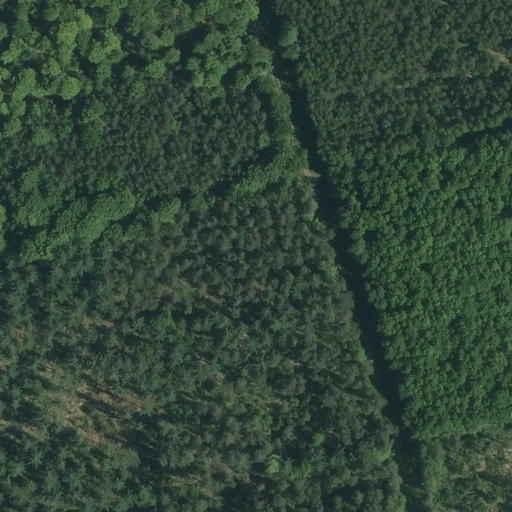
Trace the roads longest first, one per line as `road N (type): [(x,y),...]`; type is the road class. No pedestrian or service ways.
road 1 (track): [(247,0),(398,448)]
road 2 (track): [(309,179),(0,264)]
